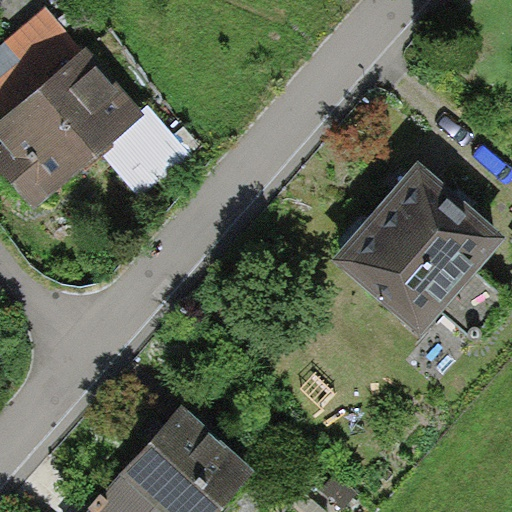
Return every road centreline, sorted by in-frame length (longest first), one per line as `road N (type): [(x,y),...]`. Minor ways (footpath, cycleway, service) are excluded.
road 1 (residential): [(75,356),(335,95),(413,0)]
road 2 (residential): [(75,356),(0,262)]
